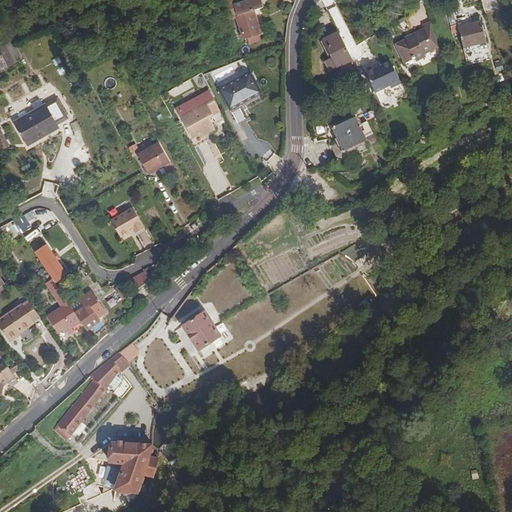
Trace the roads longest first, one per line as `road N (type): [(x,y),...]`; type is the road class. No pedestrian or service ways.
road 1 (tertiary): [(0,447),(278,185)]
road 2 (residential): [(278,185),(149,262),(109,276),(94,274),(57,210),(40,202),(0,222)]
road 3 (tertiary): [(278,185),(296,147),(296,35),(307,0)]
